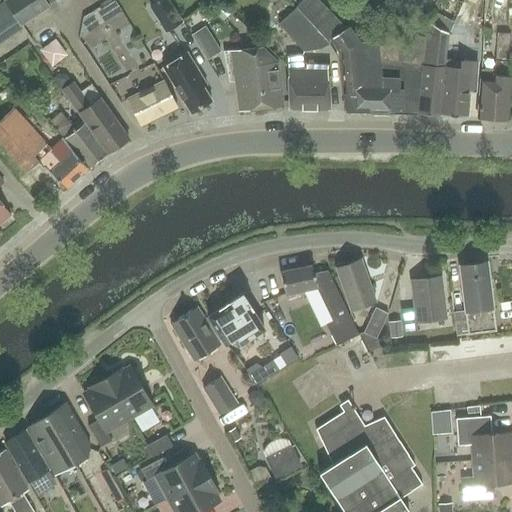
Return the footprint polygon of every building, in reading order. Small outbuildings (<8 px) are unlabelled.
[(21,25),(51,6),(50,4),(47,0),(6,0),(5,1),(21,25)] [(161,0),(150,7),(166,34),(183,23),(168,0),(161,0)] [(420,37),(382,18),(380,17),(358,35),(351,25),(346,28),(318,0),(302,0),(295,7),(296,8),(332,43),(339,53),(345,109),(419,114),(424,65),(427,42),(420,37)] [(393,17),(405,0),(388,0),(382,8),(393,17)] [(0,42),(23,28),(21,25),(5,1),(0,4),(0,42)] [(319,51),(332,43),(296,8),(278,25),(304,52),(319,51)] [(447,46),(448,35),(427,33),(426,40),(420,37),(427,42),(424,65),(419,114),(443,116),(447,46)] [(511,97),(511,83),(511,76),(508,76),(511,33),(499,33),(496,70),(483,69),(479,117),(508,119),(509,97),(511,97)] [(463,36),(451,35),(448,35),(447,46),(443,116),(467,117),(469,92),(477,93),(479,61),(462,60),(463,36)] [(53,68),(68,56),(56,40),(41,52),(53,68)] [(214,43),(202,51),(208,60),(220,52),(214,43)] [(264,47),(256,48),(264,108),(285,105),(280,63),(264,47)] [(256,48),(228,51),(231,75),(237,74),(241,110),(264,108),(256,48)] [(207,84),(187,53),(163,67),(192,112),(212,100),(203,86),(207,84)] [(302,56),(287,57),(288,108),(328,109),(327,87),(331,87),(329,66),(303,65),(302,56)] [(178,107),(166,81),(130,99),(143,125),(178,107)] [(64,89),(109,153),(131,138),(102,97),(92,105),(75,82),(64,89)] [(15,108),(0,121),(0,139),(28,172),(40,162),(45,167),(48,166),(69,189),(90,168),(64,136),(53,123),(41,135),(15,108)] [(90,167),(109,153),(83,118),(73,126),(62,115),(53,123),(64,136),(90,168),(90,167)] [(0,226),(13,216),(0,199),(0,187),(6,183),(0,175),(0,226)] [(351,310),(376,301),(361,259),(336,268),(351,310)] [(457,335),(496,330),(487,262),(460,266),(465,310),(454,312),(457,335)] [(359,335),(327,270),(314,273),(312,265),(280,272),(285,294),(316,287),(332,321),(326,324),(336,346),(359,335)] [(417,322),(446,318),(441,276),(411,280),(414,307),(401,309),(404,333),(418,331),(417,322)] [(237,347),(266,329),(243,293),(208,316),(226,344),(233,340),(237,347)] [(195,361),(222,344),(199,307),(172,324),(195,361)] [(377,337),(388,313),(376,307),(364,332),(359,335),(368,353),(381,346),(377,337)] [(391,338),(394,338),(395,337),(402,336),(400,320),(389,322),(391,338)] [(152,405),(130,368),(122,372),(121,370),(106,378),(129,419),(152,405)] [(220,377),(203,387),(220,414),(237,404),(220,377)] [(101,447),(112,441),(107,432),(129,419),(106,378),(90,387),(92,390),(84,394),(99,420),(88,426),(101,447)] [(87,455),(90,444),(66,402),(47,414),(75,462),(87,455)] [(452,407),(432,408),(434,432),(454,431),(452,407)] [(332,464),(319,473),(344,511),(408,511),(409,511),(401,498),(422,484),(411,467),(415,465),(384,417),(359,427),(344,411),(316,429),(332,464)] [(55,474),(75,462),(47,414),(28,427),(55,474)] [(511,457),(511,435),(511,432),(492,433),(491,416),(456,419),(458,446),(471,445),(472,461),(511,457)] [(53,475),(49,468),(25,429),(5,441),(23,472),(22,472),(28,481),(32,479),(36,485),(53,475)] [(166,435),(145,447),(151,458),(172,446),(166,435)] [(273,480),(306,463),(293,444),(288,446),(286,441),(284,440),(281,440),(278,440),(275,440),(273,441),(271,442),(268,444),(266,446),(264,448),(263,452),(265,457),(263,458),(273,480)] [(0,454),(0,475),(22,511),(32,511),(21,494),(27,490),(4,452),(0,454)] [(197,460),(192,452),(167,466),(160,454),(134,468),(140,480),(155,472),(168,496),(208,474),(200,458),(197,460)] [(511,457),(472,461),(473,477),(461,478),(463,501),(495,499),(494,485),(511,483),(511,457)] [(208,474),(168,496),(176,511),(193,511),(218,499),(214,491),(216,489),(208,474)] [(22,511),(0,475),(0,505),(1,507),(8,503),(13,511),(22,511)] [(275,487),(271,479),(271,478),(257,486),(257,487),(262,484),(266,492),(275,487)]
